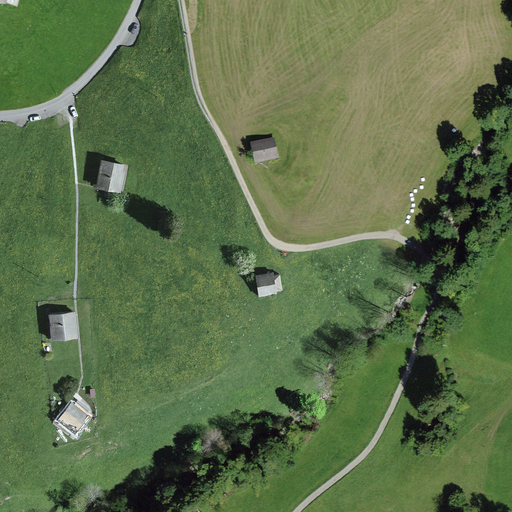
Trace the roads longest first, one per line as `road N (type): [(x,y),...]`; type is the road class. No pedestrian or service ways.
road 1 (track): [(436,264),(400,238),(379,235),(308,248),(275,243),(197,91),(181,0)]
road 2 (track): [(294,511),(376,434),(421,335),(436,264)]
road 3 (track): [(82,383),(69,92)]
road 4 (residential): [(138,0),(69,92),(36,109),(0,113)]
